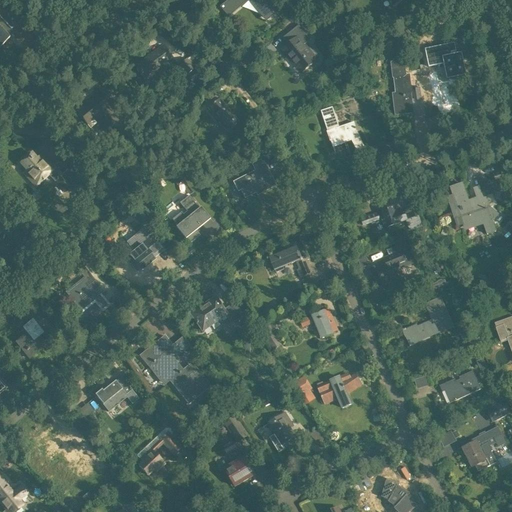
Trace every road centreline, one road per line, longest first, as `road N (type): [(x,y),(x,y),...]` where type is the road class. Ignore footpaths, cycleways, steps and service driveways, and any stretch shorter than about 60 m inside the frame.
road 1 (residential): [(0,429),(219,252),(312,202)]
road 2 (residential): [(411,434),(312,202)]
road 3 (track): [(312,202),(272,131),(168,0)]
road 4 (residential): [(312,202),(511,133)]
road 5 (tertiary): [(137,0),(0,112)]
road 6 (residential): [(261,511),(411,434)]
